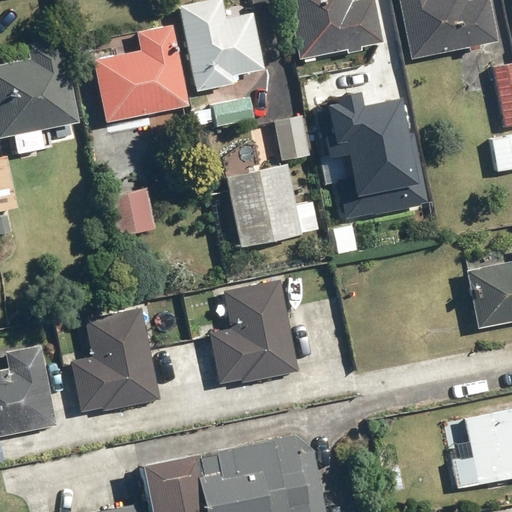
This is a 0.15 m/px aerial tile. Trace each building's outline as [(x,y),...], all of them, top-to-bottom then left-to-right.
[(194,0),(174,4),(191,89),(228,82),(227,74),(258,68),(246,11),(219,16),(216,0),(194,0)] [(283,0),(295,58),(378,40),(369,0),(283,0)] [(394,0),(406,57),(492,40),(484,0),(394,0)] [(88,58),(102,121),(184,104),(167,23),(131,30),(135,48),(88,58)] [(0,63),(0,135),(74,121),(57,38),(23,45),(26,58),(0,63)] [(488,67),(500,126),(511,124),(511,61),(511,62),(488,67)] [(317,102),(326,150),(341,147),(345,171),(333,174),(341,217),(422,201),(412,148),(404,150),(393,94),(356,101),(353,86),(327,91),(329,99),(317,102)] [(208,104),(212,126),(249,118),(245,96),(208,104)] [(270,120),(278,159),(306,153),(298,114),(270,120)] [(511,132),(486,138),(493,171),(511,166),(511,132)] [(0,155),(0,209),(13,206),(3,155),(0,155)] [(221,174),(235,245),(296,233),(296,231),(314,227),(308,199),(290,202),(281,162),(221,174)] [(102,195),(110,235),(151,227),(142,186),(102,195)] [(511,257),(461,268),(473,327),(511,318),(511,246),(511,247),(511,248),(511,257)] [(205,331),(215,383),(240,378),(240,380),(294,369),(275,278),(218,289),(226,327),(205,331)] [(68,359),(79,410),(103,405),(104,407),(156,397),(137,306),(82,317),(90,354),(68,359)] [(0,433),(52,422),(35,344),(2,350),(6,366),(0,367),(0,433)] [(511,406),(459,417),(472,483),(511,474),(511,406)] [(135,463),(144,511),(320,511),(308,448),(292,434),(135,463)] [(81,511),(134,511),(133,502),(81,511)]
